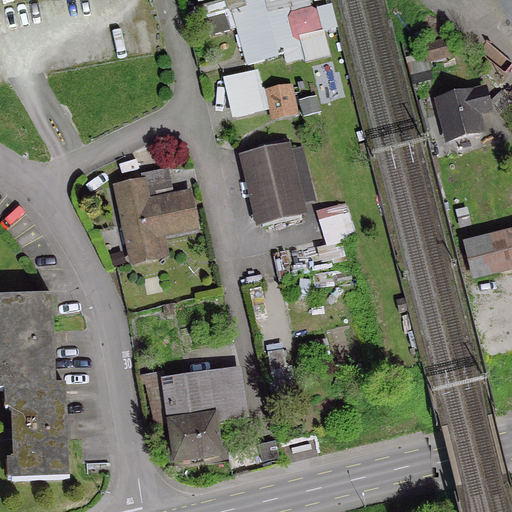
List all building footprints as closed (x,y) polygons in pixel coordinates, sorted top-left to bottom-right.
[(259,58),(296,48),(286,10),(257,17),(260,28),(252,30),(259,58)] [(426,61),(444,57),(441,43),(422,48),(426,61)] [(272,117),(291,113),(286,91),(267,95),(272,117)] [(437,103),(446,141),(478,133),(474,114),(486,111),(482,92),(437,103)] [(493,106),(507,119),(511,113),(511,104),(503,96),(493,106)] [(243,155),(260,228),(299,219),(286,161),(290,160),(286,146),(282,147),(282,146),(243,155)] [(195,230),(191,214),(187,195),(145,204),(143,194),(168,189),(165,172),(139,177),(140,183),(115,189),(131,265),(157,259),(153,238),(195,230)] [(472,278),(511,268),(511,233),(464,246),(472,278)] [(0,390),(6,390),(54,388),(50,298),(0,299),(0,390)] [(212,423),(243,418),(240,396),(233,397),(230,373),(144,385),(153,427),(168,425),(174,462),(217,456),(212,423)] [(64,388),(54,388),(6,390),(10,483),(67,480),(64,388)] [(273,443),(269,426),(252,430),(256,446),(273,443)]
